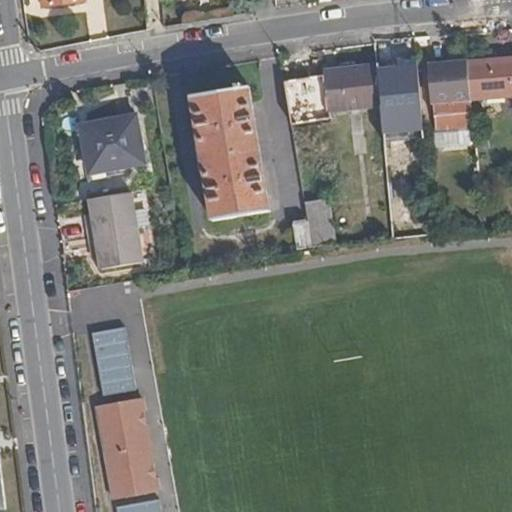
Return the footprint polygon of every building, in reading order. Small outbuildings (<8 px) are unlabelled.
[(471,99),(511,95),(511,60),(467,64),(471,99)] [(473,129),(473,122),(471,99),(467,64),(432,67),(438,133),(473,129)] [(384,104),(379,65),(327,72),(332,112),(384,104)] [(235,85),(235,89),(191,97),(214,222),(270,212),(249,87),(243,88),(242,84),(235,85)] [(107,167),(108,171),(146,164),(136,114),(117,118),(118,124),(83,131),(90,171),(107,167)] [(145,262),(133,192),(91,199),(93,213),(94,220),(88,221),(93,252),(99,251),(100,257),(102,268),(145,262)] [(314,246),(315,248),(342,243),(333,197),(306,202),(310,221),(314,246)] [(432,214),(420,216),(421,223),(433,222),(432,214)] [(300,248),(314,246),(310,221),(295,223),(300,248)] [(89,331),(96,395),(132,391),(125,327),(89,331)] [(98,405),(115,499),(159,490),(144,396),(98,405)] [(0,511),(0,508),(10,507),(3,461),(3,460),(0,460),(0,511)] [(117,511),(152,511),(150,497),(116,504),(117,511)]
